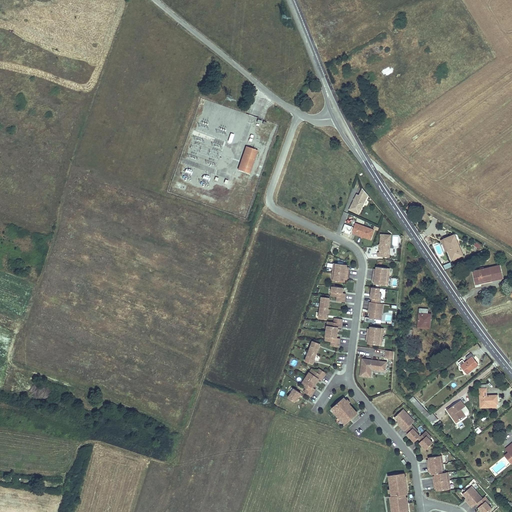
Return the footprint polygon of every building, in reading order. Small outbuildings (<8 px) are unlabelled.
[(249,146),(241,169),(251,173),(259,150),(249,146)] [(360,216),(369,196),(364,190),(361,197),(358,196),(351,211),(360,216)] [(416,205),(411,202),(406,208),(410,212),(416,205)] [(375,231),(356,223),(352,234),(371,241),(375,231)] [(390,257),(391,235),(381,234),(381,244),(382,245),(380,247),(380,252),(379,252),(378,257),(390,257)] [(457,237),(447,242),(451,252),(455,261),(465,256),(457,237)] [(346,269),(347,267),(347,264),(334,263),(333,268),(335,269),(335,271),(348,273),(349,269),(346,269)] [(390,268),(377,266),(377,268),(376,270),(374,270),(374,274),(387,276),(387,273),(389,274),(390,268)] [(503,268),(476,275),(478,287),(484,286),(484,284),(494,282),(495,283),(506,281),(503,268)] [(347,277),(348,273),(335,271),(335,274),(333,274),(332,279),(345,281),(345,279),(345,277),(347,277)] [(386,279),(387,276),(374,274),(373,279),(375,279),(375,281),(375,283),(388,285),(388,279),(386,279)] [(343,287),(332,286),(331,291),(334,292),(334,296),(337,296),(345,297),(346,293),(343,292),(343,287)] [(380,292),(380,287),(372,286),(371,297),(373,298),(372,302),(380,303),(381,298),(379,298),(380,292)] [(328,308),(330,297),(322,296),(320,307),(328,308)] [(382,315),(384,303),(380,303),(372,302),(370,301),(369,310),(371,310),(370,313),(370,318),(379,319),(380,314),(382,315)] [(392,321),(392,310),(397,310),(397,305),(387,304),(386,321),(392,321)] [(327,319),(328,308),(320,307),(319,318),(327,319)] [(419,313),(419,327),(431,328),(431,322),(430,322),(430,317),(428,317),(428,314),(419,313)] [(338,332),(339,326),(342,327),(342,323),(334,322),(331,321),(330,325),(327,325),(327,331),(338,332)] [(383,333),(384,328),(371,326),(370,328),(370,330),(368,330),(367,334),(380,336),(381,333),(383,333)] [(340,342),(340,337),(337,337),(338,332),(327,331),(326,336),(329,336),(328,340),(332,341),(340,342)] [(381,344),(382,339),(380,338),(380,336),(367,334),(367,338),(369,338),(369,341),(368,343),(381,344)] [(317,353),(320,343),(313,340),(309,350),(317,353)] [(313,364),(317,353),(309,350),(305,361),(313,364)] [(394,359),(394,351),(386,350),(385,358),(394,359)] [(467,358),(460,364),(467,371),(477,362),(474,358),(472,359),(470,356),(473,354),(471,351),(465,356),(467,358)] [(386,368),(387,361),(370,359),(370,361),(367,360),(367,358),(363,358),(361,375),(371,376),(372,369),(372,368),(379,369),(379,367),(386,368)] [(324,376),(326,372),(320,368),(317,372),(324,376)] [(322,380),(324,376),(317,372),(314,370),(312,373),(310,372),(307,376),(316,383),(319,378),(322,380)] [(316,383),(307,376),(303,381),(306,383),(304,386),(306,388),(313,392),(316,389),(313,387),(316,383)] [(485,382),(478,383),(480,405),(489,404),(489,401),(497,401),(497,395),(486,396),(485,382)] [(295,401),(301,392),(294,388),(288,397),(295,401)] [(414,397),(410,401),(425,417),(429,414),(414,397)] [(346,400),(346,399),(345,398),(337,405),(336,404),(332,408),(334,410),(335,409),(338,412),(337,413),(340,417),(341,416),(345,420),(344,421),(346,423),(350,420),(349,418),(357,412),(346,400)] [(448,406),(445,409),(446,410),(456,422),(464,415),(459,408),(463,405),(459,400),(449,407),(448,406)] [(412,424),(415,421),(407,412),(405,414),(402,411),(395,417),(399,421),(401,423),(399,424),(405,430),(406,429),(412,424)] [(429,414),(425,417),(431,424),(436,419),(430,413),(429,414)] [(417,433),(413,428),(415,427),(412,424),(406,429),(409,432),(407,433),(415,441),(419,438),(420,437),(421,436),(417,433)] [(433,443),(427,436),(429,434),(426,431),(421,436),(420,437),(423,439),(421,441),(420,442),(427,449),(433,443)] [(430,458),(430,462),(428,462),(429,467),(442,465),(441,462),(443,462),(443,456),(430,458)] [(442,465),(429,467),(429,471),(431,470),(432,472),(432,474),(436,474),(445,473),(444,467),(442,467),(442,465)] [(405,481),(405,480),(404,475),(405,475),(404,471),(398,472),(398,474),(389,475),(391,487),(391,491),(391,493),(399,492),(400,493),(400,495),(390,496),(392,511),(402,510),(402,511),(407,511),(407,508),(407,507),(406,507),(405,502),(404,496),(405,496),(405,493),(407,492),(407,489),(406,489),(405,489),(404,486),(406,485),(405,481)] [(436,478),(434,478),(435,483),(448,481),(447,478),(450,478),(449,472),(445,473),(436,474),(436,476),(436,478)] [(451,489),(450,483),(448,483),(448,481),(435,483),(435,487),(438,486),(438,488),(438,491),(450,489),(451,489)] [(483,498),(475,489),(473,491),(470,488),(463,494),(467,498),(469,500),(467,501),(473,507),(478,503),(479,501),(483,499),(483,498)] [(488,504),(486,501),(488,499),(485,496),(483,498),(483,499),(479,501),(482,505),(481,506),(479,507),(483,511),(487,511),(492,508),(488,504)] [(511,508),(506,501),(503,503),(510,511),(511,509),(511,508)]
